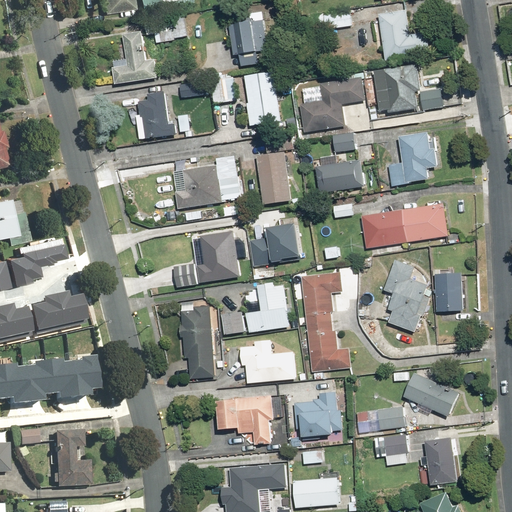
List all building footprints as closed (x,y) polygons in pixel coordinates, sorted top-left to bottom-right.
[(104,1),(106,14),(136,11),(134,0),(98,0),(99,1),(104,1)] [(139,0),(142,16),(144,16),(192,7),(191,0),(139,0)] [(383,15),(390,61),(435,55),(432,33),(417,35),(413,11),(383,15)] [(255,24),(235,25),(238,57),(242,57),(243,67),(262,65),(261,54),(272,53),(268,12),(254,13),(255,24)] [(328,14),(311,15),(312,33),(331,32),(331,41),(357,40),(356,13),(328,15),(328,14)] [(157,37),(158,43),(190,37),(186,17),(150,24),(153,38),(157,37)] [(116,62),(120,85),(161,78),(159,60),(149,61),(145,33),(128,35),(131,60),(116,62)] [(378,72),(385,115),(421,108),(419,93),(423,92),(426,92),(421,64),(378,72)] [(283,122),(278,72),(249,75),(254,125),(283,122)] [(214,77),(217,105),(240,102),(237,74),(214,77)] [(304,105),(309,133),(348,126),(345,105),(370,101),(366,76),(321,84),(324,102),(304,105)] [(184,86),(185,99),(205,98),(204,84),(184,86)] [(445,88),(426,92),(423,92),(426,113),(449,109),(445,88)] [(141,118),(145,140),(177,136),(171,93),(151,95),(152,102),(143,103),(145,117),(141,118)] [(181,116),(184,134),(195,132),(193,115),(181,116)] [(0,169),(9,167),(4,148),(7,147),(2,131),(1,131),(0,127),(0,169)] [(392,166),(395,187),(433,181),(431,170),(444,168),(441,150),(436,151),(433,131),(403,136),(406,164),(392,166)] [(338,155),(342,154),(364,151),(361,132),(336,136),(338,155)] [(288,152),(261,156),(268,205),(295,201),(288,152)] [(319,166),(323,194),(369,188),(366,161),(343,164),(342,154),(338,155),(325,157),(326,165),(319,166)] [(179,171),(182,208),(226,204),(226,201),(244,199),(242,178),(223,180),(222,167),(179,171)] [(0,238),(8,237),(9,243),(30,239),(25,210),(13,213),(11,199),(0,201),(0,238)] [(452,236),(447,204),(364,218),(369,250),(452,236)] [(258,262),(305,255),(300,222),(272,226),(273,235),(254,238),(258,262)] [(237,231),(204,237),(209,265),(201,266),(204,284),(244,277),(241,261),(251,259),(247,237),(238,238),(237,231)] [(12,260),(18,285),(44,279),(41,266),(67,260),(62,238),(21,247),(24,257),(12,260)] [(341,247),(328,249),(330,260),(343,258),(341,247)] [(0,289),(11,287),(5,260),(0,261),(0,289)] [(420,269),(401,261),(389,290),(398,293),(391,310),(397,313),(392,323),(420,335),(436,298),(432,296),(436,287),(416,278),(420,269)] [(344,274),(306,278),(316,374),(355,370),(353,349),(342,350),(340,332),(336,332),(334,314),(337,313),(335,294),(346,293),(344,274)] [(468,275),(440,275),(440,313),(467,313),(468,275)] [(263,302),(250,303),(254,334),(293,330),(289,287),(279,288),(279,284),(262,286),(263,302)] [(65,328),(91,322),(85,294),(73,297),(72,291),(58,294),(65,328)] [(33,305),(39,334),(65,328),(58,294),(44,297),(45,303),(33,305)] [(11,340),(37,334),(30,306),(18,309),(17,303),(3,306),(11,340)] [(0,342),(11,340),(3,306),(0,306),(0,342)] [(199,313),(187,313),(187,327),(184,327),(184,338),(187,338),(187,360),(193,360),(193,379),(218,378),(217,306),(199,306),(199,313)] [(246,314),(226,317),(228,336),(249,333),(246,314)] [(260,348),(245,348),(246,366),(250,366),(251,384),(299,382),(298,353),(275,353),(274,341),(259,342),(260,348)] [(0,397),(7,396),(8,402),(41,399),(40,393),(54,392),(55,397),(87,394),(87,389),(94,388),(90,356),(77,357),(77,360),(60,361),(59,359),(29,362),(30,364),(12,366),(12,363),(0,364),(0,397)] [(418,373),(408,398),(453,417),(464,393),(418,373)] [(317,403),(299,403),(299,420),(307,420),(307,438),(338,438),(338,432),(346,432),(346,410),(341,410),(341,392),(325,392),(325,400),(317,400),(317,403)] [(277,395),(223,403),(225,431),(243,430),(243,435),(258,434),(258,445),(275,444),(274,422),(278,422),(277,395)] [(360,413),(362,433),(409,428),(407,407),(360,413)] [(20,431),(21,445),(39,443),(38,430),(20,431)] [(83,431),(56,432),(56,486),(90,486),(90,461),(76,461),(76,447),(84,447),(83,431)] [(411,436),(387,438),(390,467),(411,464),(410,455),(413,454),(411,436)] [(456,439),(429,442),(434,486),(462,482),(456,439)] [(9,445),(0,444),(0,472),(9,473),(9,445)] [(321,453),(306,453),(307,466),(322,465),(321,453)] [(262,465),(234,468),(236,498),(230,499),(230,511),(277,511),(277,496),(265,497),(264,482),(278,481),(277,466),(262,467),(262,465)] [(342,478),(298,481),(300,508),(344,504),(342,478)] [(450,492),(425,503),(428,511),(466,511),(463,504),(456,506),(450,492)]
